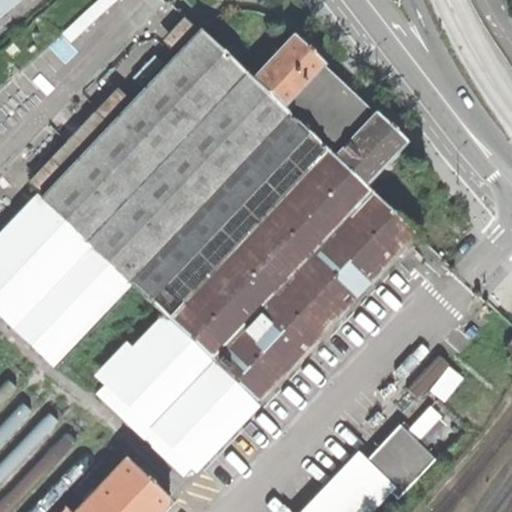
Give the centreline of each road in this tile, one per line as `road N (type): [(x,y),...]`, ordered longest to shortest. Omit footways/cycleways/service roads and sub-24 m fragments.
road 1 (secondary): [(351,0),(511,203)]
road 2 (tertiary): [(458,99),(377,0)]
